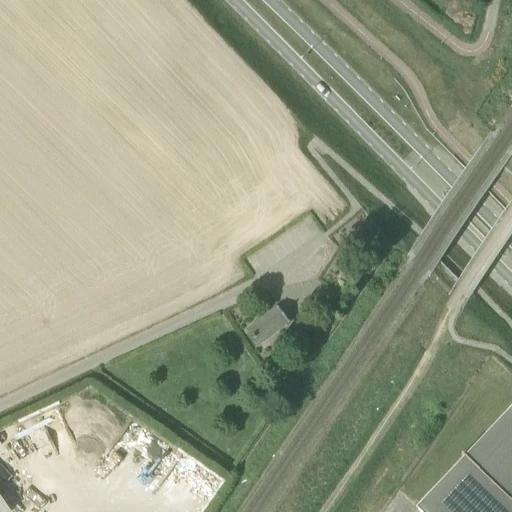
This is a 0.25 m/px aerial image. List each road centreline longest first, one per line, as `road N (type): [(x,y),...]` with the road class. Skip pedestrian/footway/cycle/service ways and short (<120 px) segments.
road 1 (secondary): [(229,0),(511,280)]
road 2 (secondary): [(511,242),(264,0)]
road 3 (unclassified): [(250,288),(0,406)]
road 4 (track): [(454,307),(431,356),(326,511)]
